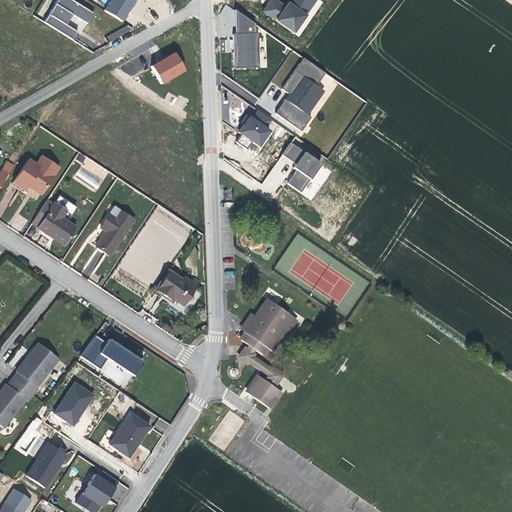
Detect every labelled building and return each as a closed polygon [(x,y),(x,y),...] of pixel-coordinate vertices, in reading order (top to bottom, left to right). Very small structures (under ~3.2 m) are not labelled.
[(88,23),(94,13),(73,0),(57,0),(56,4),(74,15),(88,23)] [(111,0),(104,11),(122,22),(136,0),(111,0)] [(271,0),(263,12),(277,21),(287,6),(278,0),(271,0)] [(308,14),(317,0),(289,0),(289,1),(290,2),(308,14)] [(277,21),(296,34),(309,15),(308,14),(290,2),(287,6),(277,21)] [(68,24),(74,15),(56,4),(50,13),(68,24)] [(235,10),(236,34),(256,33),(256,24),(235,10)] [(79,31),(68,24),(50,13),(45,21),(74,39),(79,31)] [(235,68),(260,67),(259,33),(256,33),(236,34),(234,34),(235,68)] [(175,53),(151,67),(161,84),(185,71),(175,53)] [(282,89),(290,95),(303,76),(317,86),(326,73),(304,58),(282,89)] [(317,86),(303,76),(290,95),(287,100),(308,114),(325,91),(317,86)] [(312,117),(308,114),(287,100),(277,114),(302,131),(312,117)] [(258,109),(252,117),(267,128),(273,120),(258,109)] [(261,148),(273,132),(267,128),(252,117),(250,116),(239,133),(241,134),(253,142),(261,148)] [(247,150),(253,142),(241,134),(236,143),(247,150)] [(294,163),(303,150),(291,142),(282,155),(294,163)] [(323,164),(305,152),(294,169),(297,171),(311,180),(323,164)] [(11,182),(17,187),(21,182),(26,186),(30,189),(39,195),(58,168),(40,156),(34,164),(27,159),(11,182)] [(0,169),(7,174),(12,166),(4,160),(0,166),(0,169)] [(303,194),(311,180),(297,171),(288,184),(303,194)] [(21,182),(17,187),(22,190),(26,186),(21,182)] [(61,244),(73,227),(64,221),(69,214),(50,202),(49,204),(44,200),(30,221),(35,225),(34,226),(41,230),(61,244)] [(130,220),(112,207),(98,226),(103,231),(93,245),(108,255),(130,220)] [(164,271),(152,289),(168,301),(171,298),(175,301),(181,305),(196,281),(190,277),(187,281),(181,277),(178,281),(164,271)] [(277,342),(292,318),(266,300),(255,316),(243,334),(239,339),(247,345),(245,349),(253,355),(255,351),(261,355),(266,348),(271,352),(277,342)] [(243,334),(255,316),(250,311),(238,329),(243,334)] [(297,321),(292,318),(277,342),(282,346),(297,321)] [(101,354),(108,343),(97,335),(82,357),(100,370),(108,359),(101,354)] [(111,339),(108,343),(101,354),(108,359),(135,377),(145,363),(111,339)] [(13,372),(9,378),(29,394),(34,387),(33,386),(54,358),(43,350),(35,343),(25,355),(12,371),(13,372)] [(282,390),(256,373),(245,390),(270,408),(282,390)] [(29,394),(9,378),(4,385),(2,384),(0,386),(0,427),(22,400),(23,401),(29,394)] [(54,415),(74,427),(94,395),(75,383),(54,415)] [(106,443),(126,457),(135,443),(147,426),(127,412),(106,443)] [(15,446),(26,454),(40,434),(35,431),(42,421),(35,417),(15,446)] [(23,475),(42,487),(58,463),(64,454),(45,442),(23,475)] [(91,474),(73,502),(87,511),(92,511),(100,501),(103,497),(105,498),(112,487),(91,474)] [(12,487),(0,505),(0,511),(21,511),(30,499),(12,487)]
